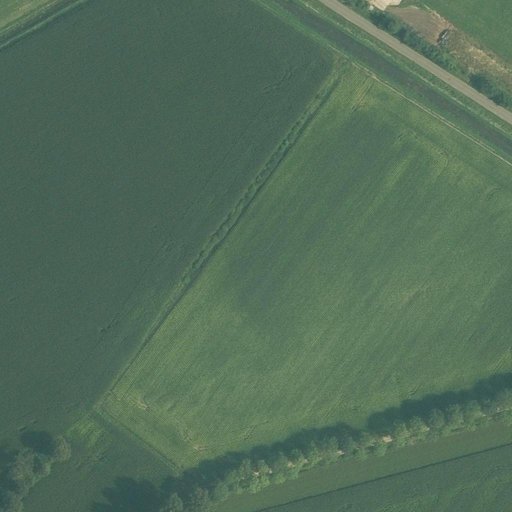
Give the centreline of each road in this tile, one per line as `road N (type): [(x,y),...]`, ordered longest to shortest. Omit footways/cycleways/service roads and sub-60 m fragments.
road 1 (track): [(166,511),(189,481),(511,401)]
road 2 (unclassified): [(511,117),(329,0)]
